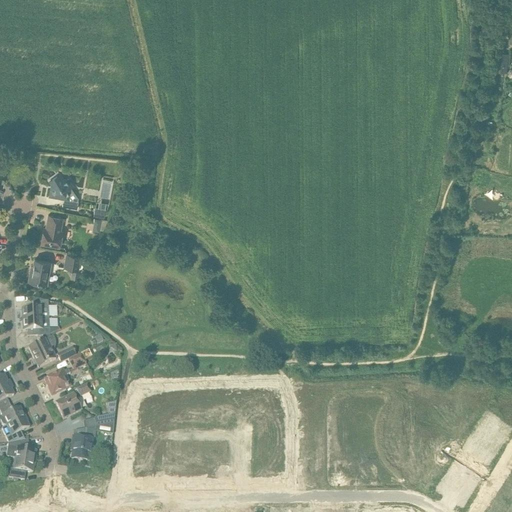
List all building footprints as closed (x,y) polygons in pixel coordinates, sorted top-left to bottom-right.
[(509,55),(498,53),(498,65),(508,66),(509,55)] [(77,199),(77,197),(71,188),(74,186),(69,179),(63,178),(58,172),(60,175),(49,182),(51,184),(49,196),(64,199),(62,206),(76,209),(78,199),(77,199)] [(103,218),(104,210),(94,208),(93,216),(103,218)] [(40,244),(59,247),(62,231),(60,230),(62,217),(48,215),(45,233),(42,233),(40,244)] [(94,218),(93,226),(100,227),(100,230),(103,231),(108,220),(101,219),(94,218)] [(80,256),(66,254),(64,267),(78,270),(80,256)] [(50,262),(34,259),(32,272),(30,271),(28,281),(46,284),(50,262)] [(49,319),(48,302),(35,302),(36,308),(22,309),(22,320),(49,319)] [(49,319),(22,320),(23,331),(37,331),(37,337),(50,336),(55,333),(55,329),(49,329),(49,319)] [(100,336),(94,339),(97,345),(103,343),(100,336)] [(55,342),(52,337),(29,349),(38,368),(56,360),(52,353),(53,352),(55,348),(56,346),(56,344),(55,342)] [(71,349),(57,356),(61,363),(75,356),(71,349)] [(74,372),(78,370),(77,369),(86,365),(81,354),(68,360),(74,372)] [(53,376),(44,380),(52,396),(68,389),(64,380),(66,379),(65,377),(70,374),(68,371),(63,372),(62,372),(62,371),(53,376)] [(0,390),(11,385),(10,383),(7,382),(4,376),(0,377),(0,390)] [(238,388),(238,404),(250,404),(250,402),(255,402),(268,402),(268,399),(278,399),(278,402),(279,402),(279,386),(272,386),(272,384),(270,384),(269,384),(269,385),(265,385),(265,384),(262,384),(262,386),(255,386),(255,391),(247,391),(247,388),(238,388)] [(12,387),(11,385),(0,390),(0,402),(14,396),(11,390),(12,387)] [(91,393),(87,385),(76,390),(77,393),(55,403),(63,420),(81,411),(76,400),(80,398),(80,399),(91,393)] [(170,385),(170,409),(182,409),(182,385),(170,385)] [(182,385),(182,409),(195,409),(195,385),(182,385)] [(195,385),(195,409),(207,409),(207,385),(195,385)] [(207,385),(207,409),(219,409),(219,385),(207,385)] [(219,385),(219,409),(232,409),(232,385),(219,385)] [(145,404),(145,405),(146,405),(146,414),(162,414),(162,405),(162,404),(162,400),(162,398),(162,397),(162,393),(162,390),(146,390),(146,399),(145,399),(146,399),(146,404),(145,404)] [(10,407),(0,412),(2,416),(1,417),(2,418),(1,419),(0,420),(0,422),(2,425),(5,427),(6,426),(24,417),(20,408),(12,411),(10,407)] [(114,424),(115,414),(94,418),(96,427),(114,424)] [(253,436),(253,437),(264,437),(278,437),(278,431),(287,431),(287,425),(288,425),(288,418),(274,418),(274,415),(265,415),(265,418),(260,418),(260,428),(262,428),(262,436),(253,436)] [(6,427),(1,429),(8,444),(28,440),(25,441),(20,432),(29,428),(24,417),(6,426),(6,427)] [(96,427),(86,429),(85,439),(73,437),(71,447),(73,448),(71,460),(89,463),(91,462),(92,461),(94,459),(95,457),(95,455),(95,453),(95,451),(94,450),(91,448),(92,440),(94,439),(96,427)] [(138,429),(138,437),(155,438),(155,429),(138,429)] [(264,437),(264,457),(271,457),(272,457),(275,457),(288,457),(288,443),(278,443),(278,437),(264,437)] [(28,440),(8,444),(6,457),(15,459),(34,462),(36,451),(27,450),(28,444),(28,440)] [(126,448),(126,470),(134,470),(134,476),(146,476),(146,456),(137,456),(137,448),(126,448)] [(146,456),(146,476),(158,476),(158,470),(165,470),(165,448),(155,448),(155,456),(146,456)] [(34,462),(15,459),(13,470),(10,469),(9,478),(24,481),(26,472),(33,473),(34,462)] [(168,462),(168,483),(179,483),(179,462),(168,462)] [(179,462),(179,483),(180,483),(190,483),(190,462),(180,462),(179,462)] [(190,462),(190,483),(201,483),(201,462),(190,462)] [(201,462),(201,483),(212,483),(212,462),(201,462)] [(212,462),(212,483),(223,483),(223,462),(212,462)] [(261,462),(261,473),(268,473),(268,482),(288,482),(288,468),(285,468),(285,462),(261,462)] [(64,476),(62,488),(68,489),(67,490),(75,491),(75,490),(81,491),(83,482),(91,483),(92,473),(70,469),(69,476),(64,476)]
